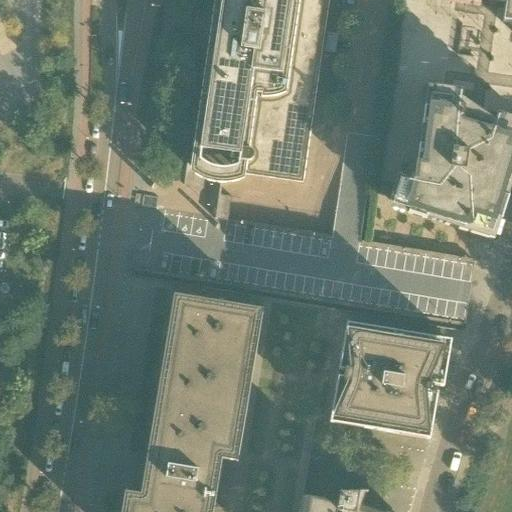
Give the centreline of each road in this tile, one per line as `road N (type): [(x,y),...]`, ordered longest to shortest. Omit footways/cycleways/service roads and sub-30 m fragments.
road 1 (tertiary): [(58,511),(113,92)]
road 2 (residential): [(433,511),(511,257)]
